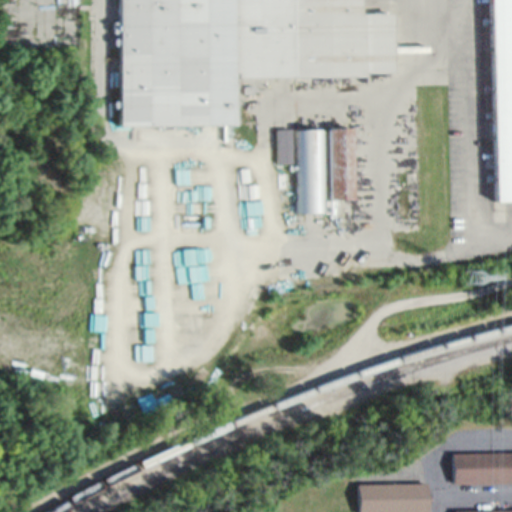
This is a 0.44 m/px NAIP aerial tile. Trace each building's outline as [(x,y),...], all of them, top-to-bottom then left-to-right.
[(121,0),(123,125),(235,124),(234,76),(392,75),(392,13),(359,13),(358,0),(121,0)] [(511,0),(488,0),(494,201),(511,200),(511,0)] [(352,128),(328,128),(328,200),(352,200),(352,128)] [(322,129),(295,129),(296,215),(322,215),(322,129)] [(511,451),(451,452),(452,484),(511,483),(511,451)] [(428,511),(428,485),(356,484),(356,511),(428,511)]
